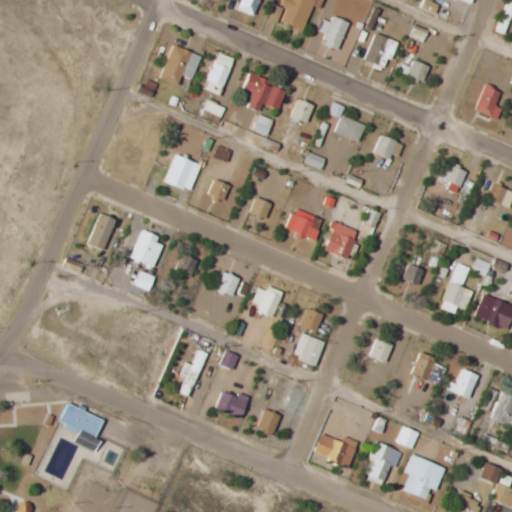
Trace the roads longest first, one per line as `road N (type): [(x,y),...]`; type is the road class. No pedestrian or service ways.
road 1 (residential): [(287,477),(493,0)]
road 2 (residential): [(511,360),(79,173)]
road 3 (residential): [(511,164),(122,0)]
road 4 (residential): [(368,511),(0,359)]
road 5 (residential): [(0,340),(24,304),(155,0)]
